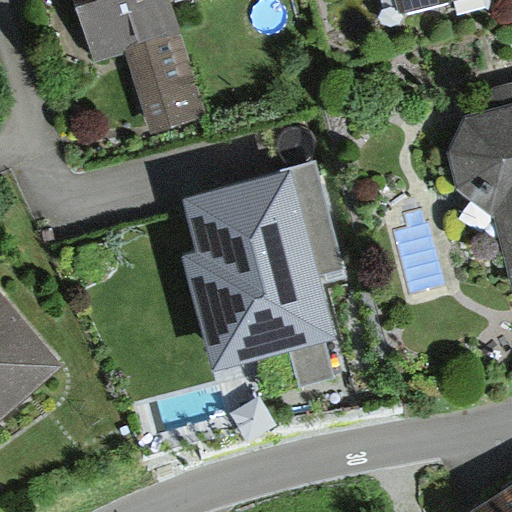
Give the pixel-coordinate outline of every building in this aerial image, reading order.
[(70,0),(94,68),(125,58),(152,137),(210,117),(169,0),(70,0)] [(395,0),(401,20),(482,0),(395,0)] [(511,89),(494,95),(499,115),(466,124),(451,158),(461,195),(495,221),(511,287),(511,89)] [(182,264),(213,381),(336,348),(291,179),(242,192),(183,208),(197,261),(182,264)] [(0,423),(59,373),(0,304),(0,423)] [(511,511),(511,473),(459,506),(463,511),(511,511)]
